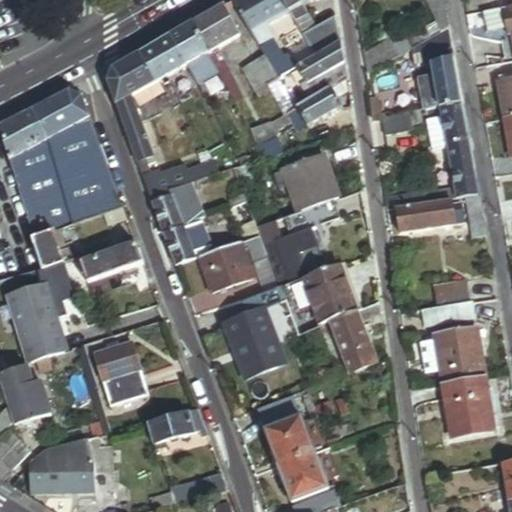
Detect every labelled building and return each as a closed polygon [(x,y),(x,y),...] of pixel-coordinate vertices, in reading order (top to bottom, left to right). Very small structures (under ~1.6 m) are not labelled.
[(282,1),(281,0),(241,0),(234,4),(245,22),(270,8),(282,1)] [(281,0),(282,1),(287,12),(289,15),(301,8),(315,0),(281,0)] [(449,30),(444,0),(426,0),(437,20),(440,25),(444,32),(449,30)] [(287,12),(282,1),(270,8),(276,18),(286,12),(287,12)] [(511,5),(483,11),(487,31),(505,28),(510,27),(511,33),(511,39),(511,5)] [(270,8),(245,22),(265,58),(271,70),(287,61),(269,29),(289,17),(286,12),(276,18),(270,8)] [(301,8),(289,15),(294,24),(306,17),(301,8)] [(241,38),(225,9),(209,18),(226,47),(241,38)] [(315,32),(306,17),(294,24),(303,39),(315,32)] [(209,18),(193,27),(209,56),(218,51),(226,47),(209,18)] [(315,32),(303,39),(308,49),(315,60),(341,45),(334,20),(315,32)] [(427,42),(444,32),(440,25),(436,27),(434,24),(421,31),(427,42)] [(209,56),(193,27),(173,39),(189,68),(203,60),(209,56)] [(412,50),(427,42),(421,31),(406,40),(412,50)] [(189,68),(173,39),(152,50),(169,79),(189,68)] [(398,58),(412,50),(406,40),(392,47),(398,58)] [(305,65),(315,60),(308,49),(294,57),(300,68),(305,65)] [(218,51),(209,56),(212,61),(217,58),(221,58),(218,51)] [(157,86),(142,56),(114,72),(109,83),(118,107),(134,99),(157,86)] [(212,61),(209,56),(203,60),(210,73),(217,69),(212,61)] [(300,68),(294,57),(287,61),(271,70),(277,81),(298,69),(300,68)] [(220,75),(225,85),(234,80),(221,58),(217,58),(212,61),(217,69),(220,75)] [(265,58),(243,70),(259,98),(271,91),(268,86),(277,81),(271,70),(265,58)] [(463,104),(455,59),(431,63),(434,79),(421,81),(426,110),(439,108),(463,104)] [(203,60),(189,68),(200,87),(220,75),(217,69),(210,73),(203,60)] [(300,68),(298,69),(307,85),(303,88),(311,103),(334,90),(347,83),(344,66),(315,83),(305,65),(300,68)] [(234,80),(225,85),(236,104),(244,99),(234,80)] [(504,120),(511,118),(511,80),(498,83),(504,120)] [(348,93),(347,83),(334,90),(339,98),(348,93)] [(339,98),(334,90),(311,103),(299,110),(300,110),(308,125),(310,128),(345,108),(339,98)] [(70,93),(34,113),(49,142),(91,121),(83,99),(70,93)] [(133,147),(150,141),(134,99),(118,107),(133,147)] [(469,143),(463,104),(439,108),(441,119),(427,121),(432,149),(446,147),(469,143)] [(299,110),(290,115),(299,130),(308,125),(300,110),(299,110)] [(49,142),(34,113),(0,130),(10,162),(12,161),(49,142)] [(396,117),(373,122),(375,137),(399,133),(396,117)] [(91,121),(49,142),(73,224),(124,209),(112,178),(111,178),(101,153),(103,152),(91,121)] [(279,139),(271,125),(253,134),(260,146),(279,139)] [(287,153),(279,139),(260,146),(267,159),(287,153)] [(133,147),(139,164),(156,158),(150,141),(133,147)] [(49,142),(12,161),(35,236),(54,230),(73,224),(49,142)] [(478,197),(469,143),(446,147),(455,201),(465,199),(478,197)] [(378,157),(404,153),(403,144),(376,148),(378,157)] [(193,155),(197,169),(213,163),(207,151),(193,155)] [(246,165),(254,163),(248,152),(241,155),(246,165)] [(297,215),(337,202),(324,160),(284,173),(297,215)] [(222,174),(216,162),(213,163),(197,169),(189,172),(194,185),(222,174)] [(153,199),(194,185),(189,172),(186,163),(145,178),(153,199)] [(206,221),(194,185),(153,199),(165,235),(187,228),(206,221)] [(422,206),(435,204),(434,192),(421,194),(422,206)] [(398,198),(400,209),(422,206),(421,194),(398,198)] [(249,203),(247,195),(234,200),(236,208),(249,203)] [(483,231),(478,197),(465,199),(470,233),(483,231)] [(398,198),(384,200),(386,211),(396,210),(400,209),(398,198)] [(451,207),(450,202),(435,204),(422,206),(400,209),(396,210),(399,234),(454,226),(465,224),(463,212),(452,214),(451,207)] [(462,205),(451,207),(452,214),(463,212),(462,205)] [(207,223),(206,221),(187,228),(196,254),(216,247),(222,245),(213,221),(207,223)] [(279,222),(258,229),(262,241),(283,234),(279,222)] [(256,223),(239,229),(246,247),(262,241),(258,229),(256,223)] [(196,254),(187,228),(165,235),(177,270),(199,262),(196,254)] [(306,282),(311,280),(302,254),(319,248),(313,229),(276,242),(292,287),(306,282)] [(66,266),(54,230),(35,236),(33,237),(44,274),(66,266)] [(484,238),(483,231),(470,233),(471,240),(484,238)] [(283,291),(292,287),(276,242),(264,246),(278,288),(279,292),(283,291)] [(144,266),(137,246),(81,266),(89,286),(144,266)] [(218,255),(216,247),(196,254),(199,262),(202,261),(218,255)] [(255,282),(243,247),(218,255),(202,261),(214,296),(255,282)] [(358,316),(340,269),(311,280),(306,282),(324,328),(332,325),(358,316)] [(465,283),(434,288),(437,309),(468,304),(465,283)] [(286,368),(265,311),(288,303),(283,291),(279,292),(278,288),(242,302),(249,321),(227,329),(247,383),(286,368)] [(68,357),(46,289),(13,299),(35,368),(42,366),(68,357)] [(471,305),(417,313),(420,330),(474,322),(471,305)] [(383,326),(380,311),(359,318),(365,333),(383,326)] [(359,318),(358,316),(332,325),(353,378),(378,369),(365,333),(359,318)] [(443,388),(484,382),(476,332),(436,339),(443,388)] [(135,350),(98,362),(107,388),(143,375),(135,350)] [(30,370),(46,420),(24,427),(24,425),(16,428),(17,432),(53,420),(43,387),(49,385),(42,366),(35,368),(30,370)] [(46,420),(30,370),(0,379),(16,428),(24,425),(24,427),(46,420)] [(333,375),(336,384),(349,380),(345,371),(333,375)] [(143,375),(107,388),(114,410),(151,398),(143,375)] [(486,391),(484,382),(443,388),(451,440),(492,434),(489,412),(495,411),(492,390),(486,391)] [(303,421),(297,403),(260,417),(266,435),(303,421)] [(9,413),(0,421),(0,443),(10,433),(15,429),(9,413)] [(206,432),(199,414),(148,427),(154,448),(200,434),(206,432)] [(280,471),(317,457),(303,421),(266,435),(280,471)] [(33,455),(10,433),(0,443),(0,462),(13,475),(33,455)] [(32,469),(33,499),(98,497),(96,442),(44,456),(32,469)] [(330,493),(317,457),(280,471),(293,507),(330,493)] [(511,503),(511,464),(503,466),(510,504),(511,503)] [(224,480),(208,484),(213,499),(230,495),(224,480)] [(177,508),(213,499),(208,484),(171,492),(177,508)] [(322,511),(320,503),(295,511),(322,511)]
